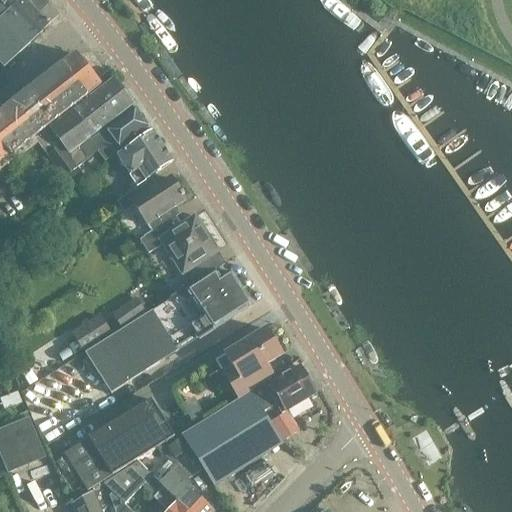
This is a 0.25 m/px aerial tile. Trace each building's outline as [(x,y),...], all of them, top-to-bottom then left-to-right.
[(45,0),(19,0),(11,8),(0,18),(0,65),(3,69),(38,36),(58,16),(45,0)] [(0,0),(0,14),(14,0),(0,0)] [(0,167),(34,140),(101,86),(76,55),(0,115),(0,167)] [(50,128),(68,153),(78,146),(132,105),(114,81),(50,128)] [(106,161),(149,129),(134,108),(90,141),(106,161)] [(68,153),(50,128),(34,140),(63,177),(88,159),(78,146),(68,153)] [(116,157),(134,182),(117,193),(122,200),(153,178),(152,177),(173,163),(151,133),(116,157)] [(159,186),(153,178),(122,200),(116,203),(123,214),(135,207),(151,233),(159,230),(178,218),(174,211),(185,204),(184,200),(171,178),(159,186)] [(164,237),(159,230),(151,233),(143,239),(152,252),(163,245),(182,276),(218,252),(196,217),(164,237)] [(152,311),(121,331),(113,336),(84,354),(74,361),(73,361),(62,368),(70,382),(82,374),(80,371),(90,365),(110,395),(178,352),(198,340),(199,342),(253,307),(232,273),(222,280),(216,270),(152,311)] [(139,297),(136,299),(135,298),(110,316),(121,331),(146,313),(149,311),(139,297)] [(84,354),(113,336),(100,315),(88,323),(87,320),(80,324),(82,326),(70,333),(84,354)] [(271,337),(267,330),(216,362),(238,399),(275,377),(267,365),(282,356),(278,348),(279,345),(274,338),(271,337)] [(55,352),(61,361),(69,356),(63,347),(55,352)] [(49,373),(45,366),(31,374),(34,381),(49,373)] [(300,367),(270,384),(269,382),(251,394),(250,393),(183,436),(216,488),(283,445),(263,413),(276,406),(274,403),(279,400),(286,413),(316,395),(300,367)] [(503,393),(501,393),(511,411),(511,394),(506,383),(503,381),(502,381),(501,381),(500,381),(499,381),(498,382),(498,383),(498,384),(503,393)] [(151,400),(89,439),(65,455),(88,492),(175,437),(151,400)] [(463,415),(462,416),(460,412),(459,412),(456,407),(455,407),(454,408),(453,408),(453,410),(453,411),(453,413),(467,438),(469,439),(471,441),(474,441),(475,440),(475,438),(475,435),(463,415)] [(99,415),(69,430),(75,442),(104,427),(99,415)] [(27,418),(0,429),(0,460),(5,472),(43,456),(27,418)] [(202,471),(180,438),(158,452),(188,481),(202,471)] [(103,485),(125,506),(152,477),(138,463),(103,485)] [(215,511),(189,487),(188,488),(169,470),(155,486),(182,511),(215,511)] [(182,511),(155,486),(152,489),(173,509),(169,511),(182,511)] [(101,511),(93,491),(70,506),(73,511),(101,511)]
